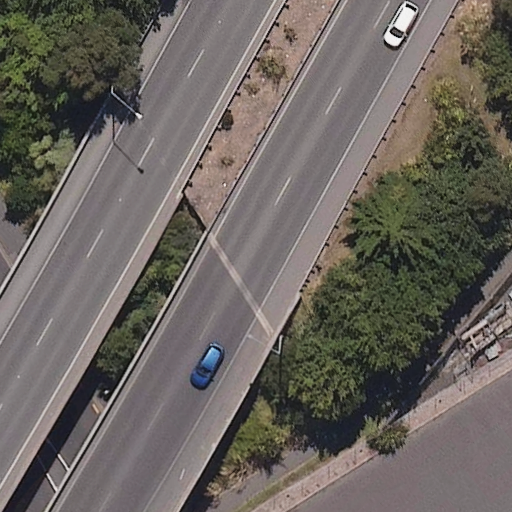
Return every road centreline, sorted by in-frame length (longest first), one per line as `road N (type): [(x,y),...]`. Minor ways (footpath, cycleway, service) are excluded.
road 1 (motorway): [(390,0),(97,511)]
road 2 (motorway): [(0,410),(234,0)]
road 3 (secondary): [(0,376),(87,511)]
